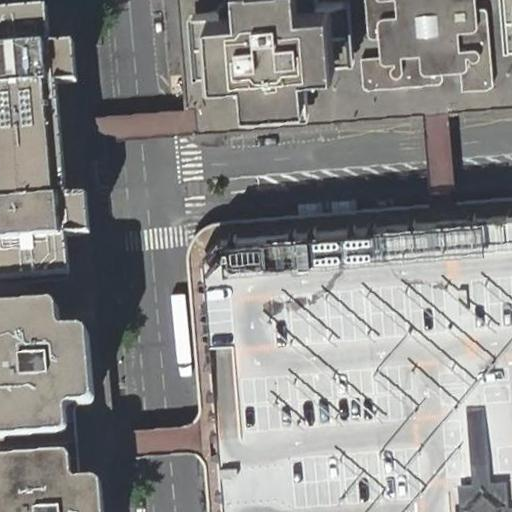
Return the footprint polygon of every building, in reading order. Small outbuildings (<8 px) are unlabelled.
[(511,0),(228,0),(227,1),(224,1),(222,1),(223,7),(195,9),(200,68),(228,66),(228,72),(231,72),(234,72),(236,73),(238,75),(240,76),(242,80),(242,83),(248,82),(250,111),(310,106),(308,78),(314,77),(313,73),(314,70),(316,68),(318,66),(322,64),(325,63),(325,58),(352,56),(347,0),(507,0),(511,43),(511,42),(511,0)] [(366,0),(369,30),(371,33),(375,34),(380,34),(382,52),(363,53),(364,78),(370,85),(439,79),(441,77),(443,75),(444,72),(444,68),(462,66),(464,86),(490,84),(493,82),(494,80),(494,77),(489,8),(487,4),(484,4),(478,4),(477,0),(366,0)] [(49,10),(0,14),(0,281),(70,275),(71,275),(69,238),(92,236),(88,197),(76,197),(68,85),(79,84),(76,46),(52,48),(52,39),(49,10)] [(511,511),(511,210),(222,235),(206,253),(227,511),(511,511)] [(0,511),(109,511),(108,490),(107,487),(104,485),(101,485),(92,486),(90,485),(88,483),(87,481),(81,418),(82,416),(84,413),(87,412),(95,412),(98,411),(100,408),(101,406),(96,340),(95,338),(93,336),(90,336),(72,337),(69,337),(68,335),(67,333),(66,315),(64,313),(62,311),(59,310),(0,315),(0,511)]
